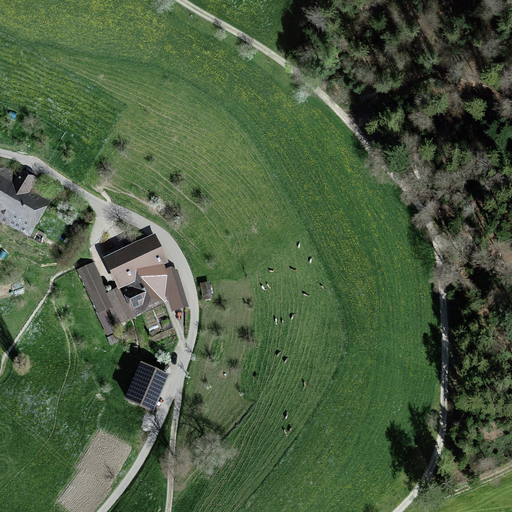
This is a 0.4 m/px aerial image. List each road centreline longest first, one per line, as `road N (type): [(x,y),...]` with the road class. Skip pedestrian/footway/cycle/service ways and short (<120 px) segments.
road 1 (track): [(395,511),(419,485),(442,417),(442,292),(432,237),(410,195),(305,78),(180,0)]
road 2 (track): [(352,125),(437,65),(511,34)]
road 3 (track): [(168,511),(180,372)]
